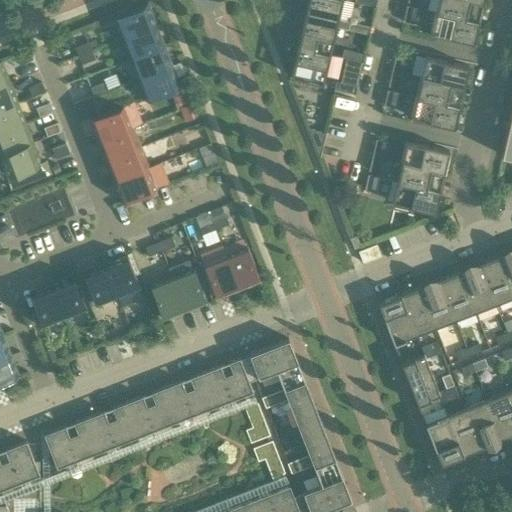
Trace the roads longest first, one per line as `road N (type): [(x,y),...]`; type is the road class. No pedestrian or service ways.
road 1 (tertiary): [(326,297),(209,0)]
road 2 (residential): [(48,405),(326,297)]
road 3 (residential): [(485,234),(465,191),(509,0)]
road 4 (tertiary): [(412,504),(326,297)]
road 5 (residential): [(110,225),(33,19)]
road 6 (residential): [(326,297),(485,234)]
road 7 (residential): [(48,405),(0,276)]
road 8 (residential): [(110,225),(133,227),(226,191)]
